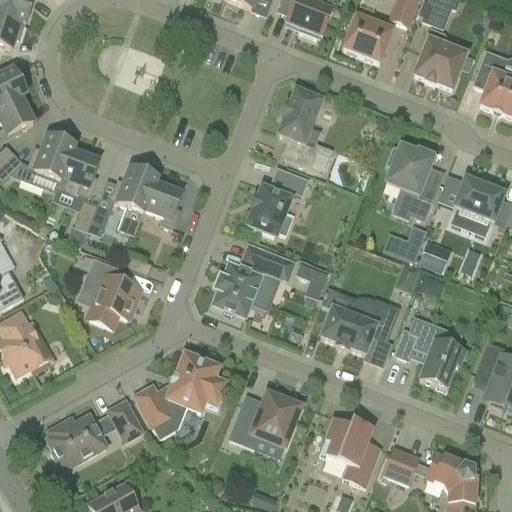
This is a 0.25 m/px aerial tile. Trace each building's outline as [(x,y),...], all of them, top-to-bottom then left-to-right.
[(0,0),(0,21),(25,30),(33,4),(20,0),(0,0)] [(226,0),(225,6),(250,16),(256,1),(262,3),(263,0),(226,0)] [(298,39),(315,46),(316,45),(315,44),(316,41),(320,42),(319,43),(321,44),(331,18),(327,16),(333,0),(332,0),(282,0),(294,5),(287,26),(285,30),(297,34),(300,35),(299,38),(298,38),(298,39)] [(399,0),(389,28),(406,34),(419,1),(416,0),(399,0)] [(424,0),(416,22),(422,25),(421,27),(441,35),(449,16),(455,18),(461,0),(424,0)] [(0,53),(10,56),(14,45),(18,47),(23,30),(25,31),(25,30),(0,21),(0,53)] [(355,23),(341,56),(345,57),(344,60),(355,65),(356,62),(378,71),(391,37),(355,23)] [(434,90),(451,97),(459,76),(467,79),(472,66),(464,63),(465,61),(444,53),(445,49),(445,45),(442,42),(430,37),(413,82),(425,86),(424,89),(425,89),(425,87),(433,90),(432,92),(433,93),(434,90)] [(485,58),(471,92),(484,97),(478,112),(491,117),(491,118),(492,118),(501,122),(501,121),(511,125),(511,64),(508,66),(504,65),(485,58)] [(0,112),(24,101),(13,76),(0,82),(0,112)] [(281,165),(322,181),(330,158),(313,152),(318,140),(309,136),(320,107),(314,105),(315,102),(302,97),(301,100),(294,97),(289,111),(286,110),(280,126),(282,127),(277,142),(288,146),(281,165)] [(0,137),(0,146),(1,149),(19,140),(17,137),(32,130),(27,120),(31,118),(23,102),(25,101),(24,101),(0,112),(0,128),(4,136),(0,137)] [(377,121),(374,128),(377,135),(384,138),(389,126),(377,121)] [(33,178),(58,188),(72,153),(47,143),(41,158),(34,155),(27,174),(34,177),(33,178)] [(5,152),(0,157),(0,173),(13,161),(5,152)] [(56,197),(78,205),(80,201),(88,204),(95,186),(92,184),(98,169),(87,165),(88,161),(72,154),(73,153),(72,153),(58,188),(59,188),(56,197)] [(409,223),(422,229),(427,216),(437,190),(424,185),(432,166),(429,165),(430,163),(417,158),(416,160),(399,153),(398,157),(393,155),(387,171),(392,172),(385,190),(398,195),(390,216),(392,217),(390,222),(407,229),(409,223)] [(0,173),(0,187),(1,189),(22,170),(13,161),(0,173)] [(116,237),(133,243),(143,217),(155,185),(130,175),(124,190),(117,188),(116,191),(106,187),(95,213),(96,213),(95,216),(107,221),(113,208),(116,209),(116,210),(126,214),(116,237)] [(246,232),(275,244),(277,240),(284,243),(291,225),(284,222),(290,206),(289,205),(292,199),(300,202),(306,187),(276,176),(271,190),(271,191),(269,197),(261,194),(257,203),(253,201),(247,216),(251,218),(246,232)] [(160,232),(171,236),(178,218),(174,217),(180,201),(170,197),(171,193),(155,187),(156,185),(155,185),(143,217),(163,225),(160,232)] [(455,216),(449,231),(484,244),(489,229),(493,231),(502,208),(504,201),(463,185),(452,214),(455,216)] [(82,208),(66,250),(79,256),(86,239),(95,216),(96,213),(82,208)] [(382,256),(381,258),(413,270),(424,241),(413,236),(408,249),(405,250),(389,244),(384,257),(382,256)] [(0,246),(1,245),(0,244),(0,316),(9,312),(22,304),(7,278),(0,282),(0,281),(0,246)] [(218,280),(211,298),(216,300),(212,312),(221,316),(222,320),(231,323),(235,321),(244,324),(251,306),(262,278),(286,287),(292,270),(266,260),(248,253),(241,270),(242,270),(240,276),(228,271),(223,283),(218,280)] [(423,259),(418,270),(441,279),(445,267),(423,259)] [(121,273),(147,283),(151,272),(125,262),(121,273)] [(114,274),(92,265),(81,292),(92,296),(86,310),(85,312),(88,312),(83,324),(111,335),(117,322),(128,326),(140,297),(110,284),(114,274)] [(303,302),(316,307),(326,281),(299,270),(294,282),(309,287),(303,302)] [(400,295),(409,298),(417,278),(404,272),(397,289),(400,295)] [(417,297),(437,305),(423,281),(417,297)] [(56,294),(44,301),(48,308),(55,310),(62,306),(56,294)] [(348,356),(364,362),(371,344),(386,349),(399,316),(374,306),(373,308),(366,305),(362,304),(357,305),(354,307),(350,309),(348,313),(345,320),(331,315),(319,344),(335,351),(335,353),(347,358),(348,356)] [(8,370),(15,383),(29,376),(31,380),(46,372),(38,357),(41,355),(27,330),(26,331),(20,320),(13,323),(0,330),(0,340),(7,352),(0,355),(0,364),(4,372),(8,370)] [(434,393),(446,398),(449,390),(448,390),(454,372),(458,373),(464,359),(454,355),(459,344),(412,326),(407,339),(403,338),(394,362),(407,367),(411,356),(427,362),(418,386),(435,392),(434,393)] [(479,371),(471,389),(492,398),(487,413),(501,418),(500,420),(502,421),(505,414),(511,416),(511,364),(502,360),(504,356),(487,350),(479,371)] [(151,394),(134,404),(144,421),(158,447),(175,437),(171,429),(175,427),(180,412),(185,414),(199,420),(203,410),(217,415),(219,410),(226,391),(213,385),(217,375),(183,362),(176,382),(173,381),(169,390),(154,399),(151,394)] [(229,446),(253,455),(257,445),(284,455),(300,414),(266,401),(261,413),(244,407),(229,446)] [(115,435),(124,450),(142,440),(134,426),(124,409),(107,418),(106,419),(115,435)] [(50,444),(46,446),(51,456),(48,458),(55,469),(58,467),(59,470),(72,463),(76,470),(81,467),(107,453),(101,443),(93,429),(92,430),(88,423),(73,431),(65,435),(62,430),(47,439),(50,444)] [(341,485),(365,495),(380,455),(367,450),(372,436),(351,428),(349,432),(332,425),(318,461),(346,472),(341,485)] [(157,456),(168,466),(174,460),(163,449),(157,456)] [(382,482),(408,491),(418,466),(392,456),(382,482)] [(446,511),(469,511),(470,511),(474,511),(475,485),(471,485),(466,476),(467,473),(435,460),(425,486),(442,492),(447,500),(446,511)] [(135,511),(123,490),(87,511),(135,511)] [(254,498),(249,509),(252,510),(257,511),(272,511),(273,510),(275,506),(254,498)] [(208,501),(202,509),(206,511),(217,511),(219,510),(208,501)]
